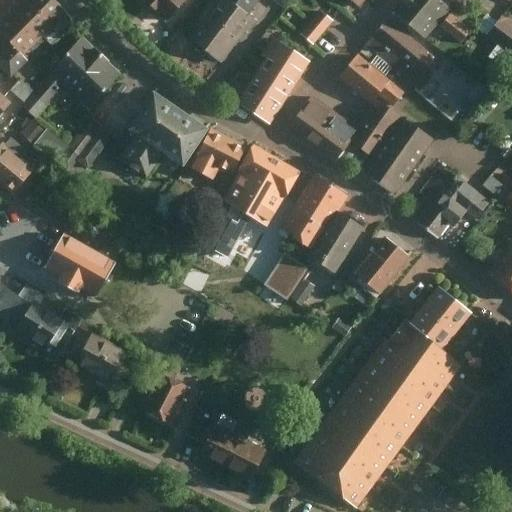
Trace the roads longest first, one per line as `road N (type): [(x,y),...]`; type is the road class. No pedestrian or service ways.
road 1 (residential): [(267,143),(511,313)]
road 2 (residential): [(0,381),(266,511)]
road 3 (residential): [(77,0),(120,52),(267,143)]
road 4 (residential): [(391,0),(267,143)]
